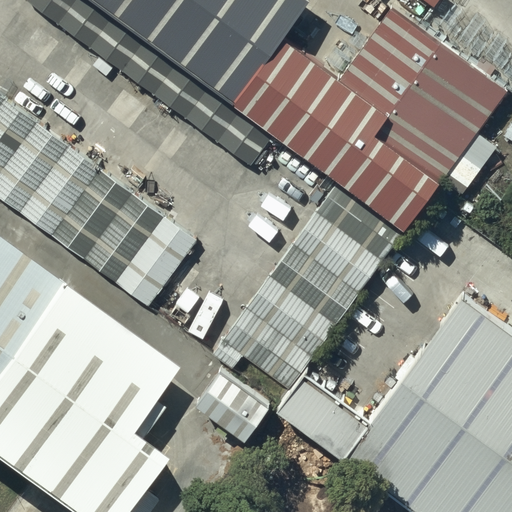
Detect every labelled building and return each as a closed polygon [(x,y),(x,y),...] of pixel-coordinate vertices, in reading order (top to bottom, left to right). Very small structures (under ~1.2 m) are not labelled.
[(273,0),(116,0),(394,204),(495,68),(402,0),(369,0),(334,49),(271,3),(273,0)] [(196,237),(0,92),(0,192),(148,301),(196,237)] [(164,368),(0,247),(0,462),(67,511),(113,511),(156,455),(119,428),(164,368)] [(511,511),(511,312),(448,266),(332,423),(452,511),(511,511)] [(268,398),(218,362),(194,393),(244,430),(268,398)]
